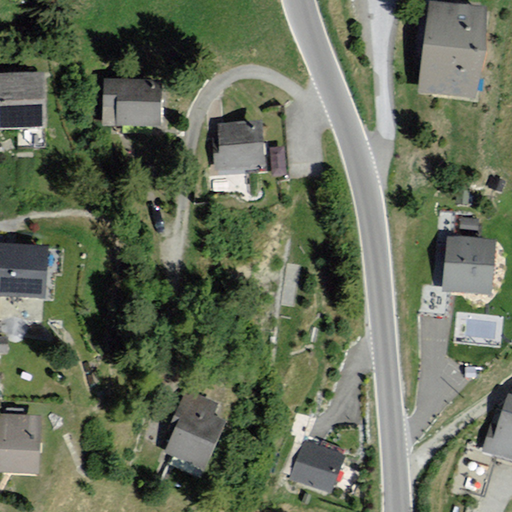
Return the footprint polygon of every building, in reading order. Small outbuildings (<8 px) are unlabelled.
[(480,18),(425,12),(417,96),(471,102),(480,18)] [(32,81),(0,81),(0,131),(33,131),(32,81)] [(150,87),(99,86),(98,128),(149,129),(150,87)] [(251,129),(215,131),(216,144),(210,144),(212,174),(253,172),(251,129)] [(485,248),(444,244),(439,295),(481,299),(485,248)] [(39,253),(0,250),(0,299),(35,302),(39,253)] [(204,409),(178,398),(166,425),(171,427),(158,456),(193,471),(211,430),(197,424),(204,409)] [(511,401),(501,398),(493,432),(485,430),(478,457),(511,466),(511,401)] [(29,424),(0,422),(0,475),(26,477),(29,424)] [(335,460),(303,448),(291,482),(323,493),(335,460)]
